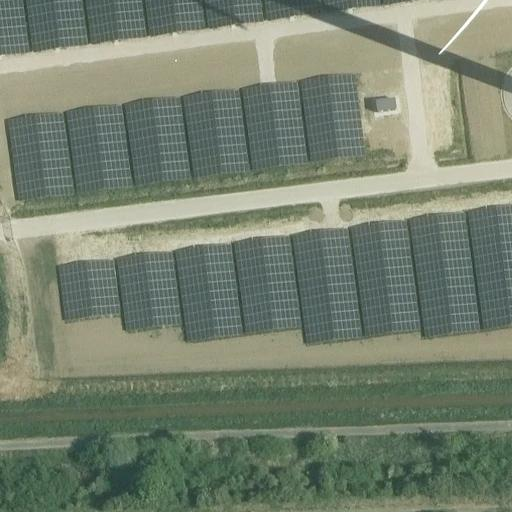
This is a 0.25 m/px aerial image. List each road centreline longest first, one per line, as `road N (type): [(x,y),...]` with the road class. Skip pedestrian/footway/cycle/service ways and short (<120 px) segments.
road 1 (track): [(511,169),(0,232)]
road 2 (unclassified): [(511,424),(0,444)]
